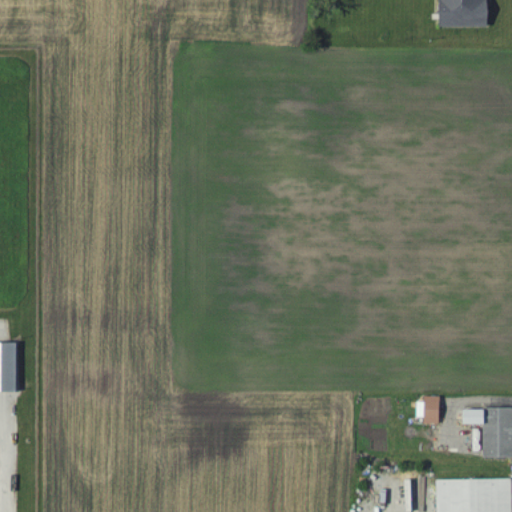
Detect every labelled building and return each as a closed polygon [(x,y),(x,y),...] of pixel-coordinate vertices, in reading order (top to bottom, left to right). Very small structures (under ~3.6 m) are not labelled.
[(440,0),(441,28),(492,28),(492,0),(440,0)] [(20,344),(0,344),(0,393),(20,393),(20,344)] [(426,424),(442,425),(443,398),(427,397),(426,424)] [(511,409),(468,409),(468,426),(485,426),(485,459),(511,458),(511,409)] [(511,511),(511,479),(439,481),(439,511),(511,511)]
